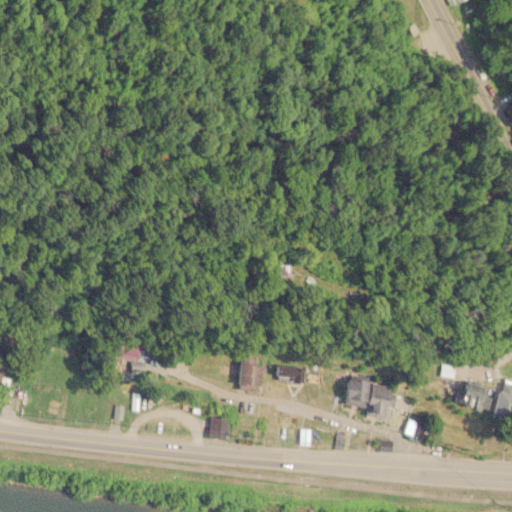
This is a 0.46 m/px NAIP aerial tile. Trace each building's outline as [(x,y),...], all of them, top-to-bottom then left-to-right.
[(502,111),(511,124),(511,123),(511,105),(511,104),(502,111)] [(275,263),(264,262),(263,278),(273,279),(275,263)] [(104,355),(133,363),(132,369),(138,370),(140,364),(137,363),(143,340),(110,332),(104,355)] [(257,357),(237,355),(233,388),(254,390),(257,357)] [(364,377),(343,376),(341,403),(362,405),(364,377)] [(488,415),(508,421),(511,406),(511,380),(498,376),(488,415)] [(457,378),(451,400),(478,408),(484,386),(457,378)] [(387,385),(368,381),(362,413),(383,417),(388,393),(385,392),(387,385)] [(226,417),(207,416),(207,435),(226,435),(226,417)] [(415,421),(408,419),(402,432),(409,434),(415,421)]
